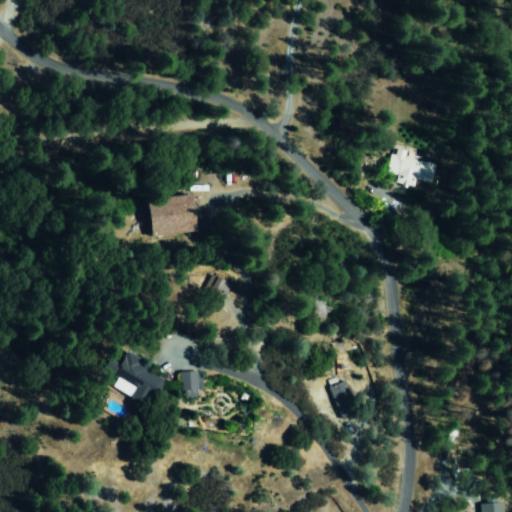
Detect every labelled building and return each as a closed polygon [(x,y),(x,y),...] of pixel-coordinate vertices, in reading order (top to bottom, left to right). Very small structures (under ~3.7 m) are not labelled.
[(404,157),(405,151),(392,148),(387,173),(397,174),(395,184),(413,187),(414,179),(430,182),(434,163),(404,157)] [(148,238),(195,232),(190,195),(143,201),(148,238)] [(115,368),(105,363),(101,371),(113,376),(107,388),(130,400),(133,393),(141,397),(153,372),(121,356),(115,368)] [(196,373),(175,374),(175,392),(197,392),(196,373)] [(352,416),(345,383),(329,387),(336,420),(352,416)]
